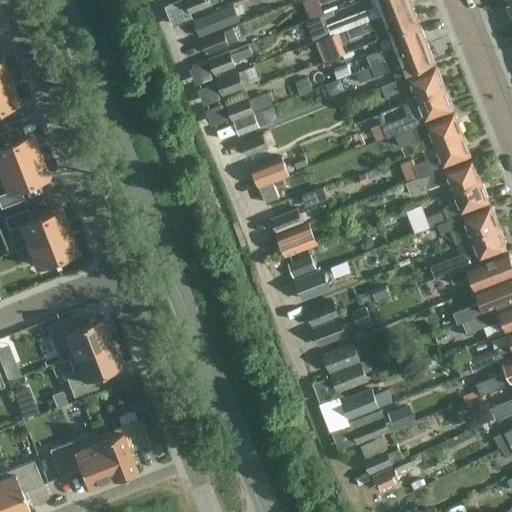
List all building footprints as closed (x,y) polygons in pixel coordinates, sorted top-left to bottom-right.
[(221,0),(184,0),(190,13),(221,0)] [(339,32),(411,3),(410,0),(377,0),(380,5),(366,10),(366,9),(327,24),(331,34),(339,31),(339,32)] [(378,38),(419,22),(411,3),(339,32),(342,41),(375,28),(378,38)] [(192,20),(197,33),(218,26),(213,12),(192,20)] [(367,56),(371,66),(427,44),(420,25),(392,36),(396,46),(383,51),(382,50),(367,56)] [(201,41),(205,52),(236,40),(232,29),(201,41)] [(427,44),(371,66),(375,76),(390,70),(393,78),(406,72),(407,73),(435,63),(427,44)] [(210,60),(214,72),(241,62),(237,51),(210,60)] [(0,84),(12,80),(11,79),(9,80),(1,60),(0,59),(0,84)] [(412,100),(445,87),(436,66),(408,77),(415,95),(411,96),(412,100)] [(218,82),(223,94),(244,86),(240,74),(218,82)] [(381,86),(386,97),(404,90),(400,79),(381,86)] [(12,80),(0,84),(0,109),(17,102),(9,81),(12,81),(12,80)] [(424,117),(425,120),(453,109),(445,87),(412,100),(405,103),(409,114),(383,125),(387,137),(396,133),(417,125),(420,124),(418,119),(424,117)] [(228,105),(232,118),(253,110),(249,97),(228,105)] [(431,147),(463,134),(454,112),(426,123),(426,124),(419,128),(417,125),(396,133),(401,145),(430,134),(433,141),(429,143),(431,147)] [(233,121),(238,134),(258,126),(254,113),(233,121)] [(370,132),(376,147),(388,143),(382,127),(370,132)] [(0,170),(41,154),(40,154),(38,155),(30,134),(3,145),(0,138),(0,170)] [(240,142),(245,155),(266,147),(261,134),(240,142)] [(438,166),(439,168),(471,155),(463,134),(431,147),(432,150),(436,149),(439,157),(416,167),(420,177),(435,171),(434,167),(438,166)] [(41,154),(0,170),(0,172),(7,191),(0,194),(0,207),(0,208),(24,199),(19,187),(46,177),(38,156),(41,155),(41,154)] [(448,180),(453,191),(481,180),(473,158),(444,170),(445,170),(439,172),(436,171),(435,171),(420,177),(406,183),(411,195),(448,180)] [(250,167),(255,180),(276,173),(271,159),(250,167)] [(430,227),(435,225),(453,218),(452,217),(490,202),(481,180),(453,191),(458,205),(426,218),(430,227)] [(299,199),(302,213),(328,207),(325,193),(299,199)] [(499,226),(491,205),(453,220),(453,218),(435,225),(439,235),(452,230),(456,243),(471,238),(499,226)] [(28,245),(70,229),(69,228),(67,229),(59,209),(32,219),(27,208),(4,217),(8,229),(20,224),(28,245)] [(271,219),(276,232),(302,221),(296,208),(271,219)] [(308,220),(277,232),(286,255),(317,243),(308,220)] [(508,248),(499,226),(471,238),(472,239),(456,245),(461,256),(445,262),(449,272),(480,261),(479,259),(508,248)] [(70,229),(28,245),(37,267),(54,260),(55,262),(59,261),(58,258),(76,251),(67,231),(70,230),(70,229)] [(476,290),(511,275),(511,258),(509,251),(481,262),(480,261),(449,272),(454,283),(471,276),(476,290)] [(288,265),(293,276),(314,268),(309,256),(288,265)] [(290,282),(295,295),(323,284),(318,271),(290,282)] [(511,300),(511,275),(476,290),(481,302),(454,313),(458,324),(463,322),(500,307),(499,305),(511,300)] [(306,312),(311,325),(340,314),(335,301),(306,312)] [(511,328),(511,303),(500,308),(500,307),(463,322),(467,333),(486,325),(491,336),(489,337),(489,338),(499,333),(500,334),(508,330),(511,328)] [(70,315),(46,325),(60,361),(69,358),(69,357),(111,340),(102,316),(74,327),(70,315)] [(314,331),(318,342),(339,335),(335,324),(314,331)] [(511,353),(511,328),(508,330),(511,341),(511,342),(486,353),(471,358),(475,370),(491,364),(511,356),(510,354),(511,353)] [(74,370),(64,373),(73,396),(98,387),(93,375),(121,365),(111,340),(69,357),(69,358),(74,370)] [(325,356),(330,372),(360,359),(355,344),(325,356)] [(362,363),(331,375),(337,392),(368,380),(362,363)] [(482,394),(511,382),(511,367),(480,381),(482,394)] [(371,389),(342,401),(349,418),(378,406),(371,389)] [(511,397),(491,407),(496,418),(511,410),(511,397)] [(381,410),(350,422),(358,442),(389,430),(381,410)] [(412,413),(399,418),(404,429),(417,424),(412,413)] [(96,436),(95,436),(112,479),(137,469),(128,448),(134,446),(135,448),(150,442),(140,418),(96,436)] [(95,431),(49,449),(60,477),(74,472),(74,469),(80,467),(88,488),(112,479),(95,436),(96,436),(95,431)] [(365,459),(371,472),(388,465),(402,458),(398,449),(388,454),(386,450),(365,459)] [(33,460),(0,473),(0,507),(1,511),(26,511),(29,511),(21,490),(27,488),(28,490),(42,484),(33,460)] [(374,476),(379,488),(397,480),(392,468),(374,476)]
